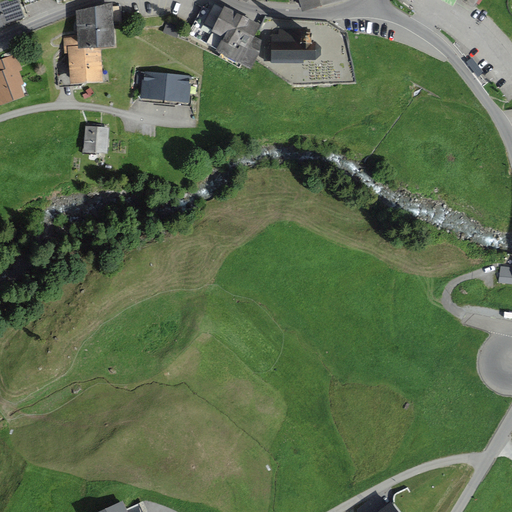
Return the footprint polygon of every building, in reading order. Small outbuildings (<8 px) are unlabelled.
[(0,29),(30,18),(22,0),(17,0),(0,6),(0,29)] [(311,0),(316,10),(345,0),(311,0)] [(116,6),(85,9),(89,47),(121,44),(116,6)] [(281,30),(238,8),(219,45),(262,67),(265,62),(281,30)] [(209,9),(204,21),(211,24),(217,13),(209,9)] [(168,19),(165,27),(173,30),(176,22),(168,19)] [(111,82),(106,50),(86,53),(85,43),(72,45),(79,87),(111,82)] [(283,43),(276,43),(276,63),(328,62),(328,43),(283,43)] [(0,67),(2,71),(0,71),(0,96),(7,110),(33,97),(19,69),(29,64),(21,48),(0,58),(0,67)] [(197,78),(140,71),(137,101),(194,107),(197,78)] [(113,128),(90,126),(88,151),(111,152),(113,128)] [(511,259),(502,259),(499,279),(511,280),(511,259)] [(403,511),(392,494),(365,511),(403,511)] [(132,511),(128,501),(98,511),(132,511)]
